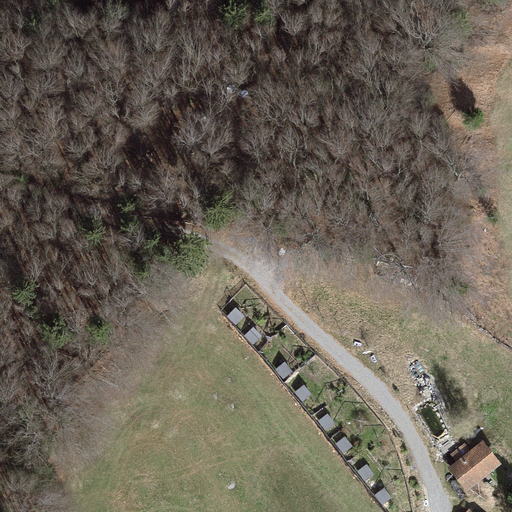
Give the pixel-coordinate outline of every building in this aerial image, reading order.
[(235,311),(228,318),(235,325),(241,318),(235,311)] [(252,331),(246,338),(252,345),(259,338),(252,331)] [(285,366),(277,372),(283,380),(291,374),(285,366)] [(304,388),(296,394),(302,402),(310,396),(304,388)] [(327,418),(319,424),(325,432),(332,426),(327,418)] [(344,440),(337,446),(342,454),(350,448),(344,440)] [(479,478),(497,464),(482,445),(471,454),(464,446),(452,456),(459,464),(453,470),(475,497),(487,487),(479,478)] [(366,468),(358,473),(364,481),(371,476),(366,468)] [(384,491),(376,497),(382,505),(390,499),(384,491)]
